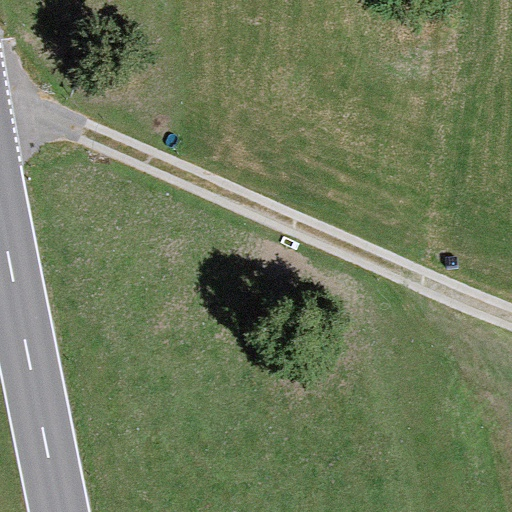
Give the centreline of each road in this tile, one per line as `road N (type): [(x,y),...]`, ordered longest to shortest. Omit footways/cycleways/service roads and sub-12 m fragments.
road 1 (track): [(511,310),(0,85)]
road 2 (primary): [(0,220),(57,511)]
